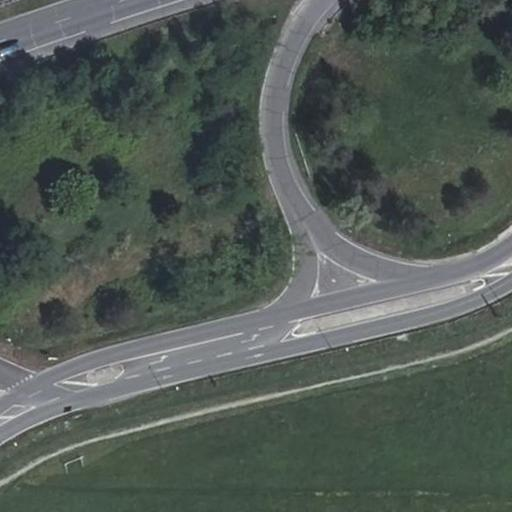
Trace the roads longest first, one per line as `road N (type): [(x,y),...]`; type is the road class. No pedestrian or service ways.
road 1 (secondary): [(133,386),(444,312),(485,296),(511,272)]
road 2 (secondary): [(283,314),(87,362),(36,395)]
road 3 (trunk): [(301,222),(278,170),(272,126),(280,75),(301,29),(327,0)]
road 4 (trunk): [(133,386),(167,361),(254,339),(283,314)]
road 5 (secondary): [(434,281),(283,314)]
road 6 (trunk): [(434,281),(368,265),(301,222)]
road 7 (trunk): [(0,41),(128,0)]
